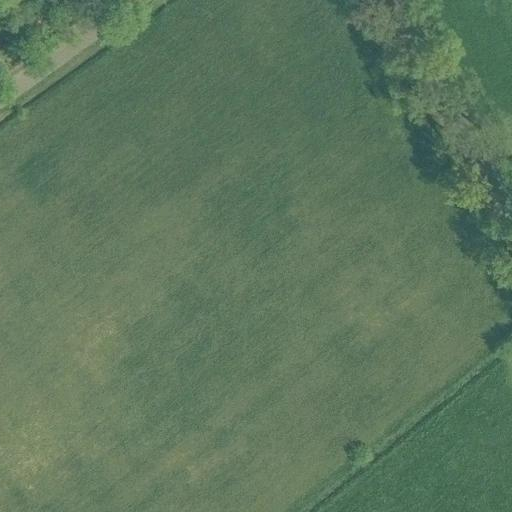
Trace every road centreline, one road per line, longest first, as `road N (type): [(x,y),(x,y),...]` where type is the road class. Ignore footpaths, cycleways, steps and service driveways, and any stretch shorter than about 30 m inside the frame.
road 1 (unclassified): [(390,0),(511,212)]
road 2 (unclassified): [(135,0),(0,98)]
